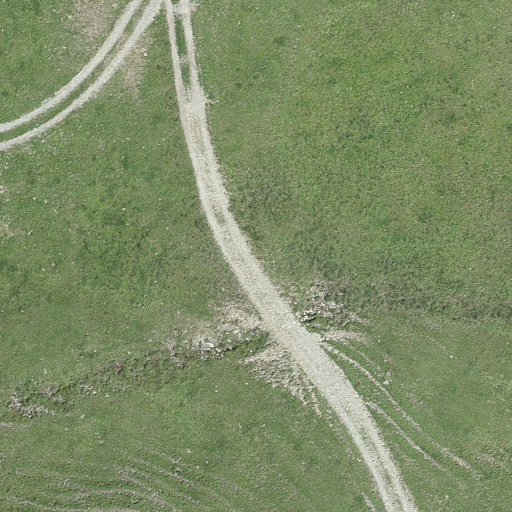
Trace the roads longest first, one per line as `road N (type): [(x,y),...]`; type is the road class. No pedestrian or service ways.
road 1 (track): [(395,511),(366,442),(238,269),(195,147),(173,0)]
road 2 (track): [(146,0),(72,99),(0,139)]
